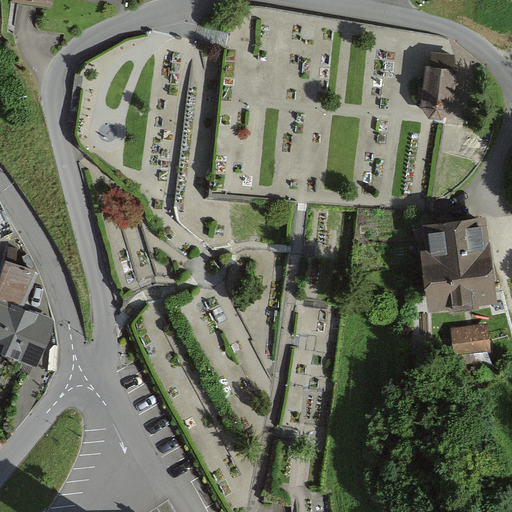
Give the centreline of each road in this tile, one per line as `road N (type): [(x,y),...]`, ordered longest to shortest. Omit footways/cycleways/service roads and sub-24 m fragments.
road 1 (residential): [(82,374),(103,345),(104,306),(59,125),(58,84),(74,54),(97,37),(205,0)]
road 2 (residential): [(82,374),(50,266),(0,184)]
road 3 (residential): [(387,14),(461,34),(511,86)]
road 4 (residential): [(0,471),(82,374)]
